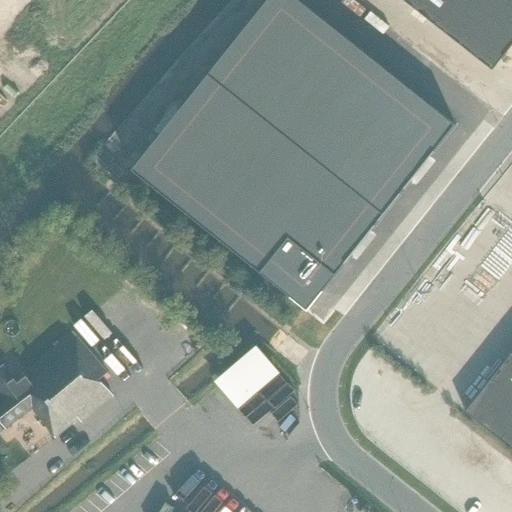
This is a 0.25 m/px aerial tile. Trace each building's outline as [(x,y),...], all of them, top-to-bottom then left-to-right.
[(322,0),(268,0),(142,159),(316,299),(464,114),(322,0)] [(511,0),(402,0),(493,71),(511,45),(511,0)] [(0,404),(0,422),(6,430),(33,408),(56,440),(79,421),(81,423),(112,397),(100,381),(108,374),(73,332),(16,382),(3,366),(0,368),(0,391),(6,399),(0,404)] [(135,376),(154,359),(133,336),(114,353),(135,376)] [(511,353),(465,412),(511,449),(511,353)] [(232,380),(249,398),(275,374),(258,355),(232,380)] [(275,382),(260,398),(275,412),(290,397),(275,382)] [(95,451),(104,444),(95,433),(86,440),(95,451)]
